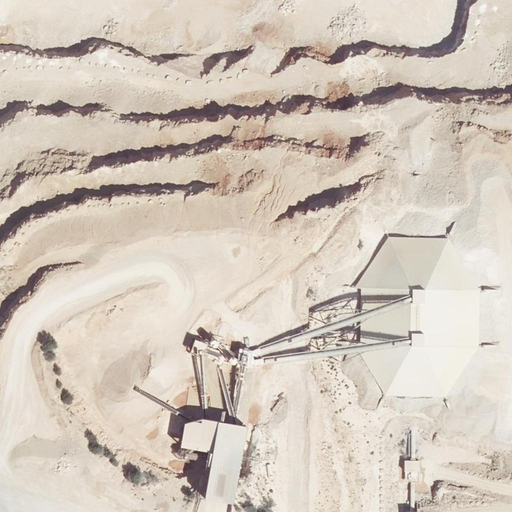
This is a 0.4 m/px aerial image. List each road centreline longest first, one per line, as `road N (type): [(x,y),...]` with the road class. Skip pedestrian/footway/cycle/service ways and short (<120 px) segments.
road 1 (track): [(0,416),(26,340),(47,313),(86,285),(155,279),(232,321),(249,357),(219,511)]
road 2 (track): [(511,31),(443,15),(246,53),(168,16),(158,0)]
